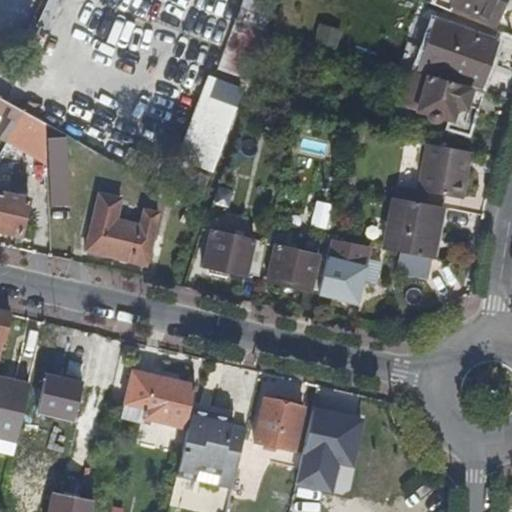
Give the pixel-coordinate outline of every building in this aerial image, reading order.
[(455,0),(497,19),(505,0),(430,0),(450,8),(453,0),(455,0)] [(410,36),(430,39),(433,20),(413,17),(410,36)] [(484,88),(498,45),(438,23),(423,70),(475,85),(484,88)] [(278,29),(266,61),(293,67),(303,37),(278,29)] [(423,70),(403,65),(395,98),(411,101),(411,103),(419,106),(418,109),(425,116),(433,113),(434,110),(440,112),(437,125),(465,132),(475,85),(423,70)] [(208,73),(176,156),(214,171),(246,88),(208,73)] [(0,139),(6,143),(21,110),(0,98),(0,139)] [(6,143),(44,164),(40,121),(21,110),(6,143)] [(61,139),(45,140),(50,206),(67,204),(61,139)] [(303,139),(300,150),(324,157),(327,146),(303,139)] [(404,186),(401,198),(442,205),(445,206),(447,194),(471,199),(480,151),(431,142),(422,189),(404,186)] [(189,170),(183,188),(201,195),(207,176),(189,170)] [(97,194),(84,251),(145,265),(157,213),(142,210),(138,226),(116,220),(120,199),(97,194)] [(0,195),(0,232),(18,236),(25,201),(0,195)] [(396,197),(386,246),(434,255),(442,205),(401,198),(396,197)] [(326,224),(330,204),(318,201),(313,221),(326,224)] [(216,229),(207,263),(249,273),(249,272),(257,239),(216,229)] [(335,236),(323,290),(358,299),(373,243),(335,236)] [(263,275),(271,243),(257,239),(249,272),(263,275)] [(278,245),(270,278),(313,288),(321,255),(278,245)] [(0,352),(9,314),(0,312),(0,352)] [(120,419),(143,424),(144,421),(190,429),(200,383),(156,373),(132,370),(120,419)] [(45,373),(35,412),(73,421),(82,381),(45,373)] [(0,438),(15,442),(29,384),(0,377),(0,438)] [(304,405),(263,396),(255,438),(294,446),(296,446),(304,405)] [(198,405),(196,411),(182,473),(200,478),(202,468),(238,477),(249,427),(238,424),(240,416),(216,411),(198,405)] [(362,418),(315,407),(299,479),(326,487),(335,453),(354,457),(362,418)]
